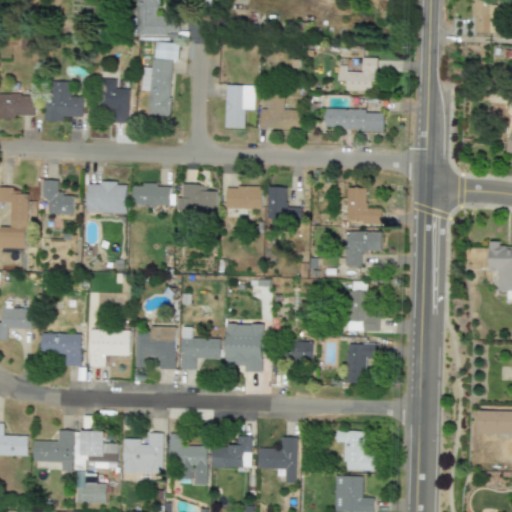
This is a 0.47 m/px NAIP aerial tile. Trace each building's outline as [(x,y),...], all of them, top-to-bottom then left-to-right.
[(158,0),(136,0),(136,34),(179,35),(179,18),(158,17),(158,0)] [(495,34),(495,4),(490,4),(489,0),(472,0),(472,33),(495,34)] [(179,44),(154,42),(152,68),(142,68),(140,91),(148,91),(147,114),(168,116),(172,61),(178,61),(179,44)] [(377,59),(361,58),(361,72),(345,72),(345,66),(337,66),(337,82),(345,82),(345,91),(370,92),(370,75),(376,75),(377,59)] [(127,124),(129,90),(115,89),(115,80),(101,80),(99,110),(114,111),(114,123),(127,124)] [(45,122),(61,123),(61,116),(82,117),(82,98),(68,98),(69,83),(46,82),(45,122)] [(244,129),(244,110),(253,110),(254,86),(225,85),(224,128),(244,129)] [(34,95),(0,95),(0,117),(34,117),(34,95)] [(259,129),(302,130),(302,111),(283,110),(283,95),(265,95),(264,109),(260,109),(259,129)] [(324,129),(383,131),(383,112),(324,110),(324,129)] [(41,200),(48,200),(47,215),(72,215),(73,194),(57,194),(57,181),(42,181),(41,200)] [(125,214),(126,184),(87,183),(86,213),(125,214)] [(132,185),(132,205),(169,206),(170,186),(132,185)] [(215,192),(205,191),(205,186),(182,185),(181,198),(176,198),(176,213),(193,213),(193,211),(215,211),(215,192)] [(261,188),(226,187),(225,209),(261,210),(261,188)] [(266,218),(278,218),(278,216),(285,216),(286,188),(267,187),(266,218)] [(381,209),(365,209),(365,189),(346,188),(346,223),(380,224),(381,209)] [(28,191),(0,189),(0,202),(11,203),(10,228),(0,227),(0,249),(26,250),(28,191)] [(344,267),(360,267),(360,252),(380,252),(380,233),(344,232),(344,267)] [(511,246),(500,247),(500,243),(489,242),(488,272),(498,272),(497,292),(511,292),(511,299),(511,300),(511,246)] [(378,332),(378,309),(366,309),(366,292),(348,292),(347,331),(378,332)] [(32,310),(1,309),(1,324),(0,323),(0,341),(6,341),(7,329),(31,329),(32,310)] [(263,371),(263,325),(226,325),(226,366),(246,366),(246,371),(263,371)] [(175,370),(176,327),(151,327),(150,332),(135,332),(135,368),(148,368),(148,359),(159,360),(159,369),(175,370)] [(221,339),(191,338),(192,328),(181,328),(180,370),(195,370),(196,358),(220,359),(221,339)] [(130,331),(90,330),(89,367),(104,367),(105,356),(129,356),(130,331)] [(40,352),(65,353),(65,366),(80,366),(81,335),(41,334),(40,352)] [(312,342),(289,341),(288,362),(312,363),(312,342)] [(365,383),(365,360),(377,360),(377,344),(346,344),(346,383),(365,383)] [(478,435),(511,435),(511,412),(479,411),(478,435)] [(0,455),(27,457),(27,436),(3,436),(3,424),(0,423),(0,455)] [(32,462),(50,462),(50,473),(72,473),(73,431),(58,430),(57,442),(33,441),(32,462)] [(74,431),(73,470),(85,470),(85,461),(97,461),(97,468),(107,469),(107,463),(117,463),(118,444),(103,444),(104,432),(74,431)] [(369,471),(370,432),(336,431),(335,443),(344,443),(343,470),(369,471)] [(122,439),(122,472),(162,473),(163,434),(148,433),(148,445),(140,445),(140,440),(122,439)] [(206,485),(207,447),(183,446),(183,434),(167,434),(167,468),(194,468),(193,485),(206,485)] [(257,469),(285,469),(284,484),(295,484),(297,438),(281,437),(280,449),(258,449),(257,469)] [(250,438),(243,439),(243,446),(212,446),(212,468),(251,467),(250,438)] [(105,504),(105,484),(95,484),(95,473),(75,473),(74,503),(105,504)] [(334,511),(372,511),(373,498),(361,498),(362,477),(335,476),(334,511)]
